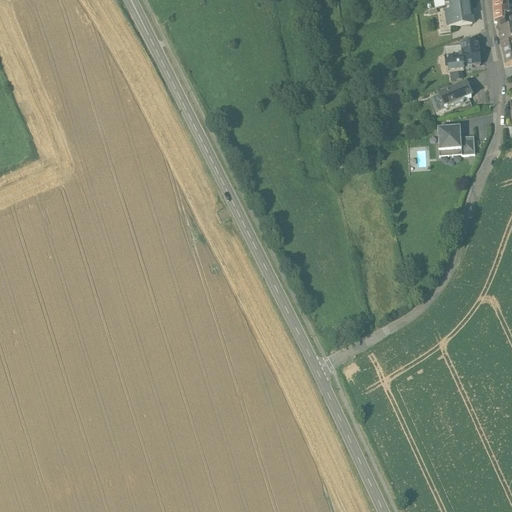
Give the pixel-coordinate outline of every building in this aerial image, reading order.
[(451,4),(444,5),(445,14),(447,14),(449,29),(471,25),(470,14),(471,14),(469,2),(458,3),(451,4)] [(508,4),(493,4),(494,23),(504,22),(504,15),(508,15),(508,4)] [(511,27),(500,30),(501,36),(499,37),(501,45),(511,42),(511,27)] [(511,42),(501,45),(505,66),(511,64),(511,42)] [(461,49),(446,50),(448,73),(455,72),(461,72),(468,71),(468,67),(480,67),(478,45),(461,46),(461,49)] [(457,90),(448,93),(448,92),(439,95),(444,109),(447,108),(448,110),(464,103),(463,101),(470,98),(465,85),(456,89),(457,90)] [(460,130),(437,130),(438,153),(461,152),(461,140),(460,130)] [(474,139),(461,140),(461,152),(461,158),(474,157),(474,139)]
